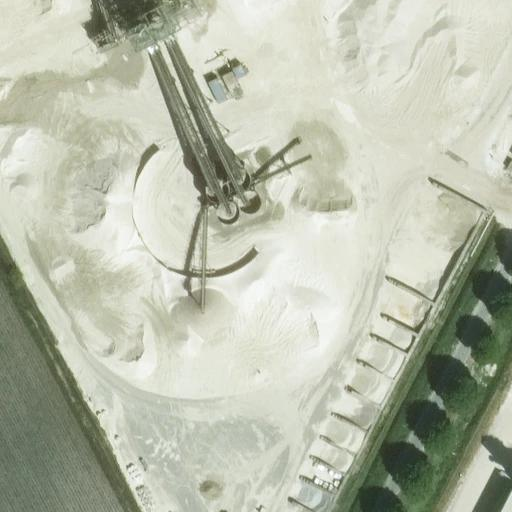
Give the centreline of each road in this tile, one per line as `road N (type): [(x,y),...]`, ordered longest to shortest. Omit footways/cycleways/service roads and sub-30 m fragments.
road 1 (unclassified): [(380,511),(511,257)]
road 2 (unknown): [(0,187),(121,395)]
road 3 (unknown): [(316,399),(369,297),(376,260),(368,183)]
road 4 (unknown): [(121,395),(221,420),(316,399)]
road 5 (unknown): [(368,183),(316,0)]
road 6 (unknown): [(368,183),(450,173),(511,124)]
road 7 (unknown): [(121,395),(190,511)]
road 8 (unknown): [(262,511),(316,399)]
